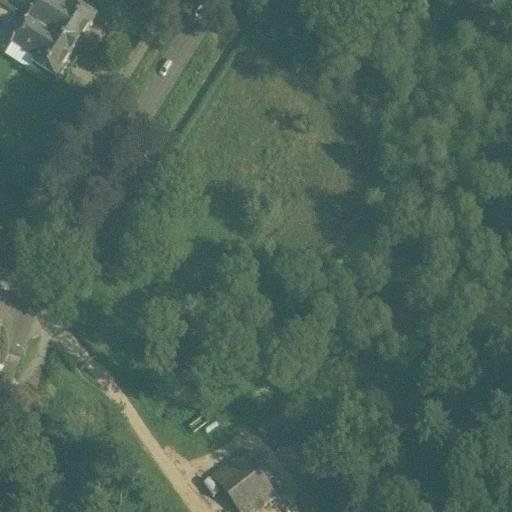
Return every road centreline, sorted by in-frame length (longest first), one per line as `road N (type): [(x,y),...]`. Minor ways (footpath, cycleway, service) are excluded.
road 1 (unclassified): [(22,318),(211,0)]
road 2 (track): [(200,511),(58,331),(22,318),(0,279)]
